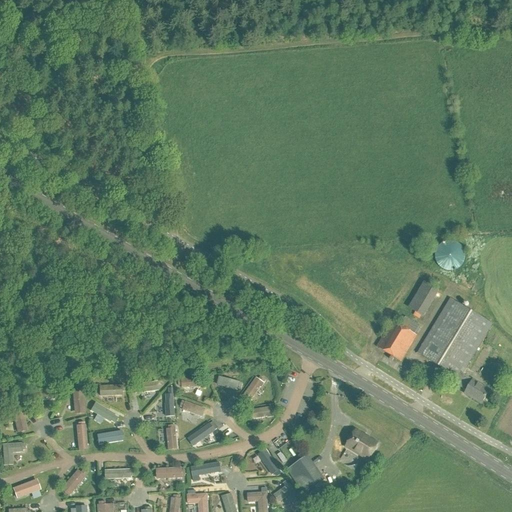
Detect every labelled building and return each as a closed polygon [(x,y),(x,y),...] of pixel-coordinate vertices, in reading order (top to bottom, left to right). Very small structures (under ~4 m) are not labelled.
[(441,244),(439,246),(434,254),(435,261),(437,265),(440,269),(442,271),(446,273),(451,272),(456,271),(459,268),(463,263),(463,257),(463,252),(460,248),(457,245),(453,242),(448,242),(441,244)] [(423,283),(407,309),(422,318),(438,292),(423,283)] [(481,405),(489,392),(461,375),(492,325),(450,300),(417,354),(456,379),(453,384),(465,391),(464,395),(481,405)] [(392,322),(376,349),(401,364),(417,338),(414,336),(419,327),(405,318),(399,327),(392,322)] [(287,372),(279,401),(291,404),(299,375),(287,372)] [(217,386),(238,391),(239,389),(240,383),(219,378),(217,386)] [(265,381),(260,378),(258,380),(256,378),(243,397),(250,402),(260,388),(261,389),(264,384),(265,381)] [(181,380),(181,381),(178,381),(178,386),(182,386),(182,388),(203,388),(203,379),(181,380)] [(131,385),(131,392),(134,391),(134,394),(158,392),(157,383),(131,385)] [(99,387),(100,397),(122,396),(122,393),(124,392),(124,386),(99,387)] [(73,392),(74,415),(84,414),(83,389),(76,389),(76,392),(73,392)] [(165,396),(166,417),(175,417),(173,395),(173,389),(167,390),(168,396),(165,396)] [(53,391),(28,393),(29,403),(54,401),(54,398),(57,398),(56,392),(53,392),(53,391)] [(206,410),(185,402),(185,403),(182,402),(180,407),(184,408),(183,411),(203,418),(206,410)] [(11,409),(17,434),(27,431),(22,407),(18,407),(17,404),(11,406),(12,409),(11,409)] [(95,404),(91,412),(109,423),(110,421),(114,424),(117,418),(113,416),(114,415),(95,404)] [(250,411),(251,420),(267,418),(273,417),(272,407),(250,411)] [(78,450),(87,449),(85,427),(84,427),(84,423),(78,424),(78,427),(76,428),(78,450)] [(193,447),(215,432),(214,432),(218,429),(213,423),(210,425),(188,440),(193,447)] [(177,450),(176,429),(175,429),(175,426),(169,426),(169,429),(167,430),(168,451),(177,450)] [(368,460),(377,445),(355,431),(346,447),(368,460)] [(97,436),(98,446),(123,442),(122,432),(97,436)] [(279,454),(286,448),(280,442),(274,447),(279,454)] [(2,445),(4,466),(12,465),(12,454),(22,453),(22,451),(25,451),(25,445),(22,445),(22,444),(2,445)] [(265,451),(258,456),(272,475),(274,474),(276,477),(281,473),(265,451)] [(308,456),(286,471),(304,495),(325,480),(308,456)] [(216,465),(191,469),(193,482),(199,481),(198,476),(207,475),(220,473),(219,465),(216,465)] [(182,471),(182,469),(156,470),(157,480),(183,479),(183,477),(186,477),(185,471),(182,471)] [(131,470),(105,471),(105,481),(132,480),(131,477),(135,477),(134,471),(131,471),(131,470)] [(78,471),(62,490),(70,497),(88,476),(83,471),(81,473),(78,471)] [(13,489),(17,500),(40,491),(36,480),(13,489)] [(274,495),(279,503),(288,497),(297,510),(304,505),(290,485),(274,495)] [(247,494),(248,503),(259,503),(259,511),(268,511),(267,493),(247,494)] [(198,504),(198,511),(208,511),(207,494),(187,496),(188,505),(198,504)] [(222,497),(226,511),(236,511),(232,495),(222,497)] [(169,511),(179,511),(181,500),(180,500),(180,497),(174,496),(174,499),(171,499),(169,511)] [(99,503),(99,506),(98,506),(98,511),(113,511),(113,505),(106,505),(106,503),(99,503)]
